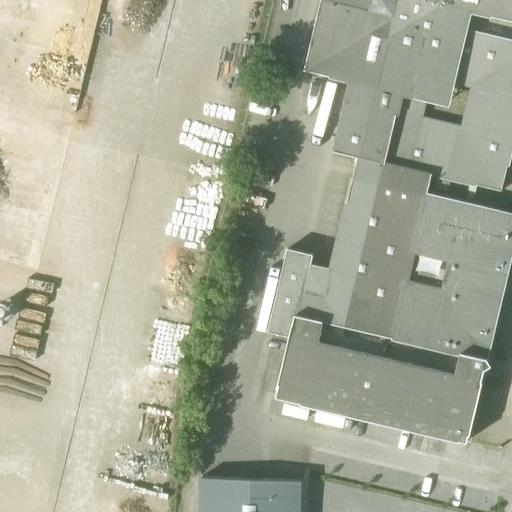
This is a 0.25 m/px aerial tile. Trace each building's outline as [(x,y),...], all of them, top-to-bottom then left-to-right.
[(244,0),(182,0),(158,116),(217,128),(244,0)] [(351,82),(378,88),(389,40),(447,6),(470,11),(511,21),(511,0),(320,0),(304,71),(351,82)] [(378,88),(425,99),(430,76),(454,82),(466,31),(470,11),(447,6),(389,40),(378,88)] [(511,41),(466,31),(454,82),(473,86),(463,129),(420,119),(425,99),(378,88),(351,82),(334,152),(357,157),(431,175),(501,192),(511,146),(511,41)] [(449,105),(454,82),(430,76),(425,99),(449,105)] [(511,214),(427,194),(431,175),(357,157),(330,272),(310,268),(313,255),(287,249),(268,332),(291,337),(276,397),(467,442),(484,369),(485,369),(491,366),(487,360),(486,360),(511,251),(511,214)] [(434,190),(448,193),(450,183),(436,180),(434,190)] [(199,511),(300,511),(301,481),(201,478),(199,511)]
